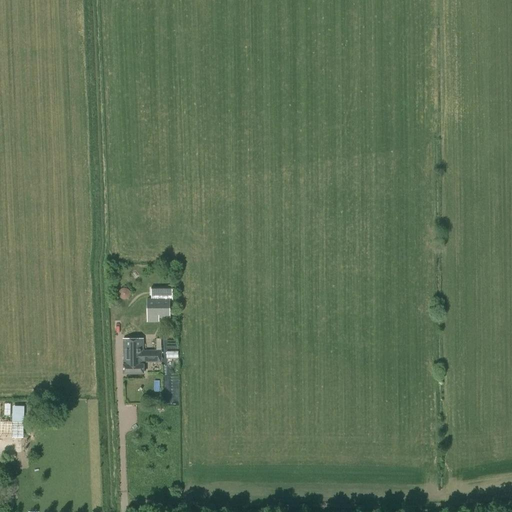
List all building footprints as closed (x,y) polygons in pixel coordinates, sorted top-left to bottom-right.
[(119,289),(121,300),(131,298),(129,287),(119,289)] [(151,288),(151,299),(170,299),(172,299),(172,288),(151,288)] [(170,318),(170,299),(151,299),(147,299),(147,319),(170,318)] [(143,351),(143,340),(123,340),(123,374),(144,374),(144,363),(161,363),(161,340),(156,340),(156,351),(143,351)] [(34,425),(33,424),(33,420),(28,421),(29,425),(28,425),(28,426),(27,426),(27,427),(26,427),(26,428),(26,429),(26,430),(26,431),(26,432),(26,433),(27,433),(27,434),(28,435),(29,435),(29,436),(30,436),(31,436),(32,436),(33,436),(34,436),(34,435),(35,435),(35,434),(36,434),(36,433),(37,433),(37,432),(37,431),(37,430),(37,429),(37,428),(37,427),(36,427),(36,426),(35,426),(35,425),(34,425)] [(0,440),(12,441),(13,422),(0,421),(0,440)]
